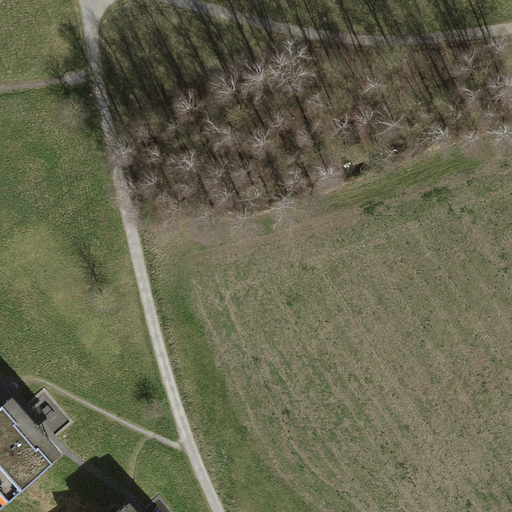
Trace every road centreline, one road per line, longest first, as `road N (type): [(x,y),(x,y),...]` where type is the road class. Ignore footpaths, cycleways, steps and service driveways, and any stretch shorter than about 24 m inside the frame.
road 1 (track): [(93,0),(110,139),(171,388),(219,511)]
road 2 (track): [(511,33),(364,43),(176,0)]
